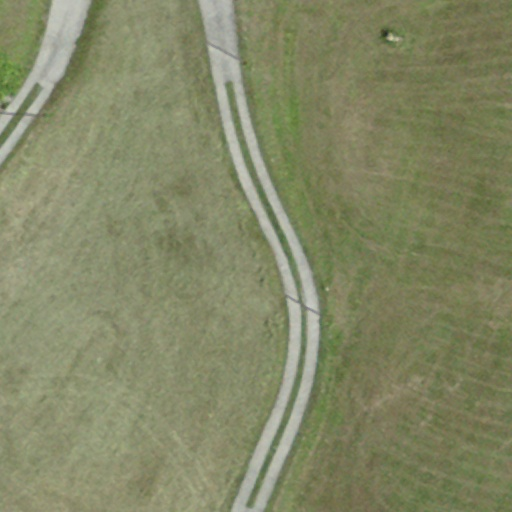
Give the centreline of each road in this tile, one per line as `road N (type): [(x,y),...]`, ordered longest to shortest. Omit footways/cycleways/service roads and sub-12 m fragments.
road 1 (track): [(222,0),(225,69),(255,177),(292,254),(311,336),(250,511)]
road 2 (track): [(0,148),(41,97),(67,0)]
